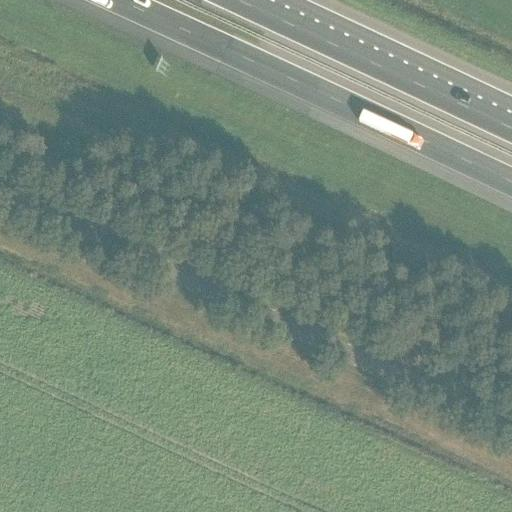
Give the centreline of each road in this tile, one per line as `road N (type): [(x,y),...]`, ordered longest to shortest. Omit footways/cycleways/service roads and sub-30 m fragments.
road 1 (tertiary): [(511,429),(0,192)]
road 2 (motorway): [(106,0),(511,188)]
road 3 (motorway): [(511,128),(239,0)]
